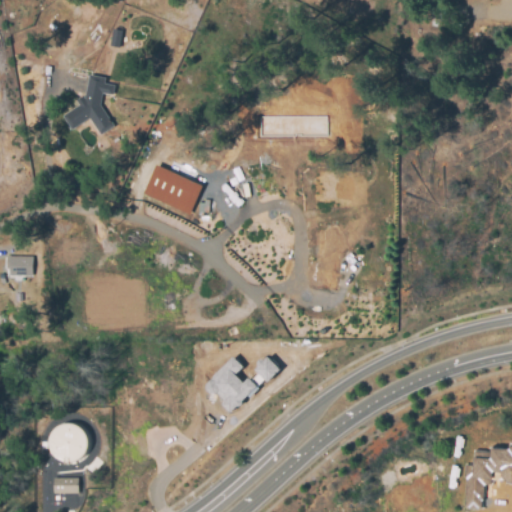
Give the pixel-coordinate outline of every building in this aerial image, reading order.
[(120,48),(110,46),(113,29),(123,31),(120,48)] [(112,87),(110,97),(100,95),(97,106),(110,125),(111,128),(98,136),(96,134),(87,119),(70,131),(60,117),(78,105),(76,103),(81,99),(83,101),(87,77),(95,79),(102,81),(101,85),(112,87)] [(142,196),(154,169),(199,189),(188,216),(142,196)] [(30,267),(30,276),(8,276),(8,269),(4,269),(4,266),(5,257),(30,258),(30,267)] [(236,372),(244,381),(249,376),(258,385),(253,390),(239,403),(231,410),(222,401),(226,398),(219,391),(217,393),(210,393),(207,389),(206,382),(208,380),(213,375),(234,355),(244,365),(236,372)] [(269,355),(280,367),(267,380),(255,368),(259,364),(259,363),(258,362),(258,361),(258,360),(259,359),(259,358),(260,358),(260,357),(261,357),(262,357),(263,357),(264,357),(264,358),(265,358),(269,355)] [(68,423),(71,423),(73,424),(75,426),(77,427),(79,430),(81,432),(82,435),(83,438),(83,442),(83,445),(82,448),(81,451),(79,454),(78,456),(76,458),(73,459),(71,460),(68,460),(66,460),(63,459),(61,458),(59,456),(57,454),(56,451),(55,448),(54,445),(54,442),(54,439),(54,436),(55,433),(57,430),(59,428),(61,426),(63,424),(66,423),(68,423)] [(511,448),(511,469),(506,469),(505,479),(489,478),(489,479),(489,480),(488,481),(488,482),(487,482),(486,482),(485,482),(481,482),(479,506),(465,504),(468,476),(466,475),(467,467),(474,467),(475,453),(491,455),(492,451),(510,452),(510,448),(511,448)] [(95,472),(89,466),(94,460),(100,466),(95,472)] [(78,494),(54,494),(54,478),(78,478),(78,494)]
